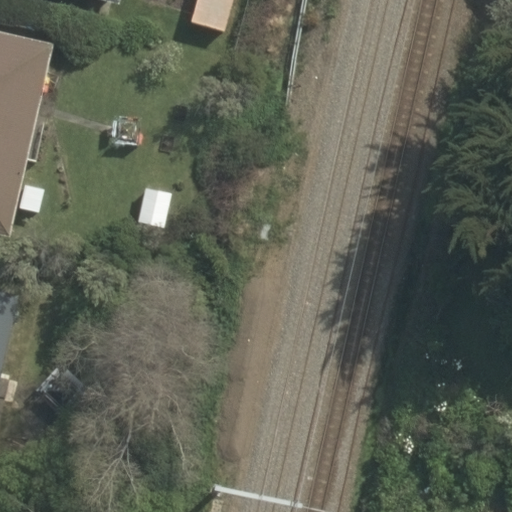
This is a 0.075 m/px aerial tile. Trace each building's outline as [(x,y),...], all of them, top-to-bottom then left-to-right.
[(74,0),(118,11),(120,0),(74,0)] [(224,34),(233,0),(196,0),(190,24),(224,34)] [(0,242),(11,245),(52,52),(0,40),(0,242)] [(0,369),(16,300),(0,296),(0,369)] [(0,439),(0,481),(46,492),(53,459),(32,454),(24,436),(2,430),(0,439)]
